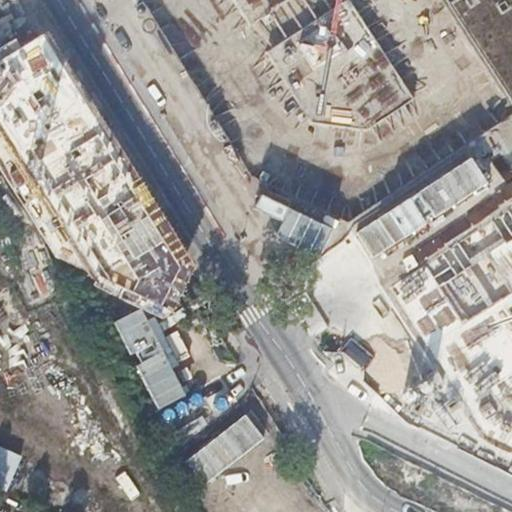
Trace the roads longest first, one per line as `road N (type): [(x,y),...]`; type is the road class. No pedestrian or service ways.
road 1 (residential): [(307,392),(53,0)]
road 2 (unknown): [(184,201),(234,174),(265,179),(297,204),(343,277),(410,318),(511,295)]
road 3 (residential): [(307,392),(511,487)]
road 4 (residential): [(307,392),(372,499),(398,511)]
